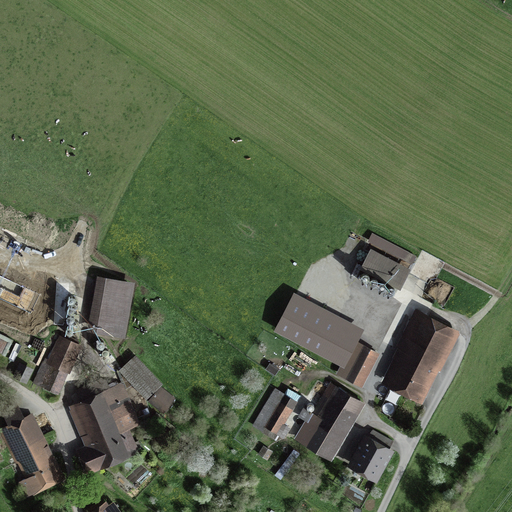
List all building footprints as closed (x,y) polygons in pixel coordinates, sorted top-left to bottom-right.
[(369,240),(412,262),(415,256),(372,234),(369,240)] [(400,288),(409,271),(369,251),(360,269),(400,288)] [(0,258),(0,276),(27,289),(34,275),(0,258)] [(100,279),(90,330),(120,336),(130,285),(100,279)] [(0,289),(0,298),(19,307),(22,300),(0,289)] [(386,383),(423,401),(454,336),(418,319),(386,383)] [(359,386),(375,354),(323,328),(313,347),(344,362),(338,375),(359,386)] [(76,349),(61,343),(52,362),(45,358),(34,382),(57,392),(76,349)] [(134,358),(121,371),(146,396),(159,383),(134,358)] [(31,371),(20,366),(16,375),(27,380),(31,371)] [(161,389),(151,401),(164,412),(174,400),(161,389)] [(359,405),(332,390),(302,442),(328,457),(359,405)] [(116,394),(76,411),(99,466),(139,449),(116,394)] [(31,496),(61,481),(30,418),(23,421),(12,398),(0,404),(0,407),(10,428),(0,432),(31,496)] [(294,404),(286,400),(269,433),(276,437),(294,404)] [(391,455),(366,442),(351,470),(376,483),(391,455)] [(90,511),(118,511),(113,503),(105,508),(102,503),(90,511)]
